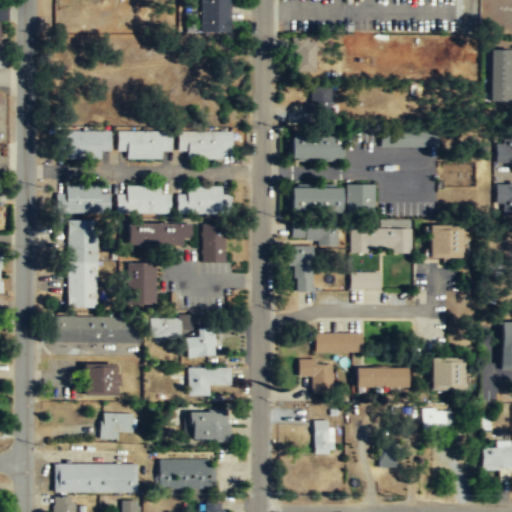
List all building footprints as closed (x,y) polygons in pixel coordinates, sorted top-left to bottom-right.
[(230,33),(229,0),(198,0),(199,33),(230,33)] [(291,39),(291,73),(314,73),(314,39),(291,39)] [(488,101),(511,101),(511,51),(488,51),(488,101)] [(309,103),(306,103),(305,115),(330,116),(331,86),(310,85),(309,103)] [(221,159),(221,151),(231,151),(230,131),(176,131),(176,151),(186,151),(186,159),(221,159)] [(378,148),(436,148),(436,131),(378,131),(378,148)] [(99,159),(99,152),(109,152),(109,132),(65,132),(65,159),(99,159)] [(126,159),(161,160),(161,151),(169,151),(169,133),(116,132),(116,152),(126,152),(126,159)] [(511,133),(495,133),(495,163),(511,163),(511,133)] [(290,159),(341,159),(341,135),(290,135),(290,159)] [(500,215),(511,215),(511,184),(493,184),(493,206),(500,206),(500,215)] [(345,185),(345,213),(373,213),(373,185),(345,185)] [(55,213),(109,213),(109,194),(99,194),(99,186),(55,186),(55,213)] [(116,195),(116,214),(170,214),(170,195),(160,195),(160,186),(125,186),(125,195),(116,195)] [(340,214),(340,186),(289,186),(289,214),(340,214)] [(175,215),(227,215),(227,196),(221,196),(221,187),(185,187),(185,195),(175,195),(175,215)] [(95,308),(96,221),(66,220),(65,308),(95,308)] [(335,223),(290,223),(290,244),(336,243),(335,223)] [(187,248),(187,224),(126,224),(126,247),(187,248)] [(224,225),(201,225),(200,263),(223,263),(224,225)] [(461,259),(461,227),(425,227),(425,259),(461,259)] [(410,229),(347,229),(347,253),(410,253),(410,229)] [(290,292),(310,292),(310,247),(290,247),(290,292)] [(154,259),(127,259),(127,306),(154,306),(154,259)] [(378,275),(348,275),(348,290),(378,290),(378,275)] [(139,317),(51,317),(51,343),(139,343),(139,317)] [(146,319),(146,339),(179,339),(179,319),(146,319)] [(511,371),(511,322),(498,322),(498,371),(511,371)] [(184,358),(213,357),(213,330),(195,330),(195,338),(184,338),(184,358)] [(359,352),(359,333),(312,333),(312,352),(359,352)] [(462,392),(462,358),(428,358),(428,392),(462,392)] [(296,377),(309,377),(309,389),(329,389),(329,360),(296,360),(296,377)] [(117,395),(117,366),(84,366),(84,395),(117,395)] [(186,369),(186,397),(208,397),(208,385),(229,385),(229,369),(186,369)] [(405,369),(353,369),(353,388),(405,388),(405,369)] [(453,411),(420,411),(420,433),(453,433),(453,411)] [(228,441),(228,412),(186,412),(186,441),(228,441)] [(117,433),(131,433),(132,414),(98,413),(97,440),(117,440),(117,433)] [(311,455),(329,455),(329,421),(311,421),(311,455)] [(493,447),(479,447),(479,470),(507,470),(507,438),(493,438),(493,447)] [(375,445),(375,467),(394,467),(394,445),(375,445)] [(157,461),(157,490),(208,490),(208,461),(157,461)] [(136,494),(136,465),(52,464),(51,493),(136,494)] [(73,511),(73,499),(53,499),(53,511),(73,511)] [(135,511),(135,502),(115,503),(115,511),(135,511)] [(224,511),(224,503),(203,503),(203,511),(224,511)]
